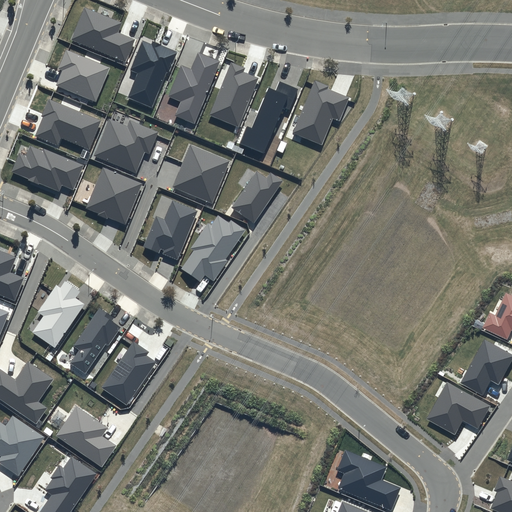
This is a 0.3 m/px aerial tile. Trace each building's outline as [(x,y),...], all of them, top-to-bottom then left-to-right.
[(84,7),(71,39),(125,62),(135,39),(118,32),(122,23),(84,7)] [(151,44),(143,41),(131,70),(138,73),(128,98),(152,107),(166,72),(169,73),(178,52),(152,41),(151,44)] [(110,68),(66,49),(58,69),(62,70),(56,85),(96,102),(110,68)] [(220,61),(198,52),(191,69),(181,65),(168,97),(181,102),(175,116),(195,123),(220,61)] [(245,68),(231,62),(209,115),(238,127),(258,78),(243,72),(245,68)] [(329,86),(315,80),(293,133),(322,144),(333,118),(340,121),(349,97),(328,89),(329,86)] [(290,110),(298,89),(279,81),(276,90),(268,87),(251,128),(247,127),(240,143),(264,153),(283,107),(290,110)] [(101,121),(49,99),(41,117),(43,117),(35,136),(57,145),(61,138),(89,149),(101,121)] [(158,132),(129,120),(127,126),(109,119),(94,156),(136,173),(144,152),(149,154),(158,132)] [(42,151),(29,145),(25,156),(19,154),(11,172),(59,192),(62,185),(73,190),(84,165),(43,148),(42,151)] [(229,161),(191,145),(173,187),(212,203),(229,161)] [(142,183),(103,167),(86,209),(98,214),(98,215),(107,219),(107,217),(125,224),(142,183)] [(283,181),(270,172),(266,178),(257,171),(232,208),(254,223),(283,181)] [(198,210),(172,200),(164,219),(156,216),(144,247),(159,253),(160,249),(163,250),(162,254),(177,261),(198,210)] [(245,230),(231,220),(229,223),(218,215),(211,226),(208,223),(190,249),(193,251),(181,269),(200,282),(205,275),(214,281),(228,260),(226,259),(245,230)] [(16,257),(0,250),(0,294),(14,301),(24,278),(10,273),(16,257)] [(81,292),(65,281),(60,287),(56,285),(38,312),(43,316),(33,332),(55,347),(84,304),(76,299),(81,292)] [(511,295),(505,293),(495,315),(489,312),(482,328),(507,340),(511,330),(511,295)] [(0,335),(9,312),(0,308),(0,335)] [(114,318),(99,308),(73,346),(79,350),(70,363),(85,374),(105,344),(108,346),(121,327),(112,321),(114,318)] [(511,360),(511,354),(484,339),(460,383),(483,395),(491,380),(499,385),(511,360)] [(149,352),(134,341),(101,388),(126,405),(156,362),(146,355),(149,352)] [(27,361),(15,379),(0,368),(0,398),(36,424),(47,408),(38,402),(54,379),(27,361)] [(490,406),(447,382),(426,419),(455,435),(463,421),(477,429),(490,406)] [(108,428),(76,406),(56,436),(102,466),(116,446),(102,436),(108,428)] [(44,437),(12,416),(6,426),(0,421),(0,456),(1,456),(0,457),(0,463),(18,475),(44,437)] [(387,467),(345,450),(337,470),(344,473),(338,488),(391,510),(401,488),(382,480),(387,467)] [(70,511),(97,474),(71,457),(63,468),(59,465),(51,478),(53,479),(45,490),(52,495),(39,511),(70,511)] [(511,511),(511,480),(500,476),(494,491),(498,492),(491,509),(499,511),(511,511)] [(367,511),(342,501),(337,511),(367,511)]
